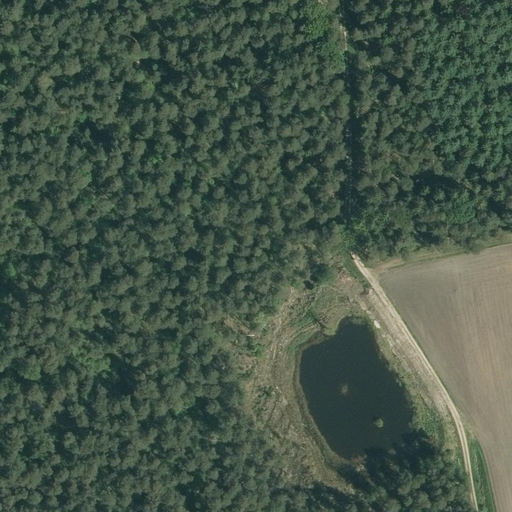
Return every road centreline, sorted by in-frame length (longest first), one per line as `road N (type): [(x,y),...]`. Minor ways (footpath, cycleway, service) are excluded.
road 1 (track): [(474,511),(455,414),(345,229),(341,0)]
road 2 (track): [(359,264),(511,240)]
